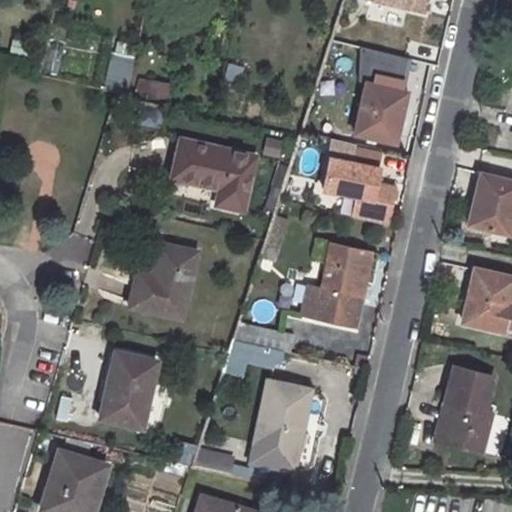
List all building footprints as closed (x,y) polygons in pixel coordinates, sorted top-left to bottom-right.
[(376,0),(427,13),(430,0),(376,0)] [(144,98),(169,100),(170,83),(146,81),(144,98)] [(367,83),(356,133),(396,142),(406,91),(367,83)] [(181,139),(172,177),(220,187),(217,204),(244,209),(255,155),(181,139)] [(342,199),(339,217),(392,225),(399,183),(382,181),(386,152),(353,147),(351,161),(327,157),(321,196),(342,199)] [(511,182),(480,174),(467,223),(503,233),(511,199),(511,182)] [(272,188),(265,208),(276,211),(283,192),(272,188)] [(351,325),(358,294),(362,295),(372,251),(332,242),(322,286),(309,283),(303,314),(351,325)] [(135,280),(129,306),(181,318),(197,251),(160,243),(150,284),(135,280)] [(511,307),(507,307),(511,283),(511,277),(474,269),(462,322),(511,334),(511,307)] [(137,271),(135,280),(150,284),(152,273),(137,271)] [(355,326),(362,295),(358,294),(351,325),(355,326)] [(227,372),(243,376),(246,362),(282,371),(291,334),(240,322),(227,372)] [(115,351),(99,418),(142,428),(158,360),(115,351)] [(451,406),(442,443),(481,453),(491,415),(484,413),(492,378),(452,368),(443,404),(451,406)] [(268,379),(254,442),(299,452),(313,389),(268,379)] [(443,404),(434,441),(442,443),(451,406),(443,404)] [(191,469),(196,445),(173,441),(168,464),(191,469)] [(229,474),(234,456),(198,448),(194,465),(229,474)] [(58,452),(41,509),(50,511),(93,511),(107,466),(58,452)] [(201,495),(195,511),(253,511),(254,511),(201,495)]
